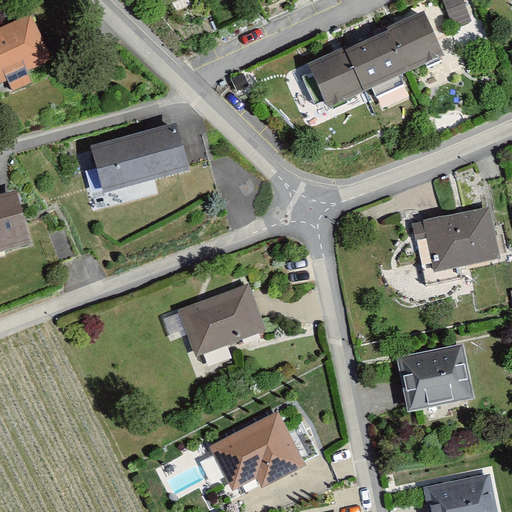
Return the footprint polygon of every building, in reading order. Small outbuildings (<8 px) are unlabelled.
[(37,19),(0,35),(0,92),(58,66),(37,19)] [(413,79),(453,61),(435,20),(395,38),(413,79)] [(413,79),(395,38),(355,56),(374,97),(413,79)] [(374,97),(355,56),(316,74),(334,114),(374,97)] [(98,156),(112,203),(199,177),(185,130),(98,156)] [(0,257),(39,248),(26,196),(3,202),(0,195),(0,257)] [(496,210),(425,227),(439,281),(509,264),(496,210)] [(254,288),(182,313),(199,361),(271,336),(254,288)] [(468,349),(405,362),(417,418),(479,405),(468,349)] [(284,417),(216,450),(239,496),(266,482),(270,491),(311,470),(284,417)] [(499,511),(492,478),(429,491),(433,511),(499,511)]
